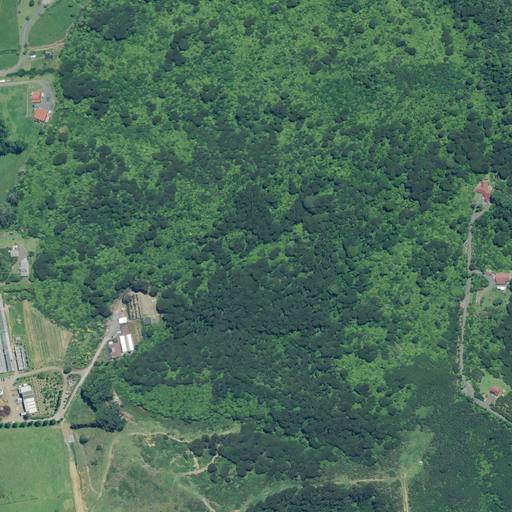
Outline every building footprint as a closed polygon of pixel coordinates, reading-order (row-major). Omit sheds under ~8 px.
[(489,190),(488,188),(489,182),(482,182),(481,186),(479,186),(479,192),(483,193),(483,194),(486,197),(485,199),(491,200),(492,190),(489,190)] [(29,276),(28,260),(22,260),(22,266),(21,267),(21,271),(22,271),(23,276),(29,276)] [(511,281),(511,274),(497,274),(497,284),(507,284),(507,281),(511,281)] [(0,293),(0,326),(9,372),(15,371),(0,293)] [(110,344),(109,344),(112,356),(113,356),(113,358),(125,355),(125,352),(135,350),(132,334),(131,334),(129,325),(126,326),(126,324),(129,324),(128,321),(126,322),(120,323),(123,336),(118,337),(120,342),(114,343),(114,341),(110,342),(110,344)] [(23,345),(14,347),(18,370),(27,369),(23,345)] [(36,412),(30,385),(18,389),(19,393),(20,392),(25,412),(28,411),(29,413),(36,412)] [(491,391),(496,393),(495,394),(498,396),(499,394),(502,388),(499,387),(494,385),(491,391)]
